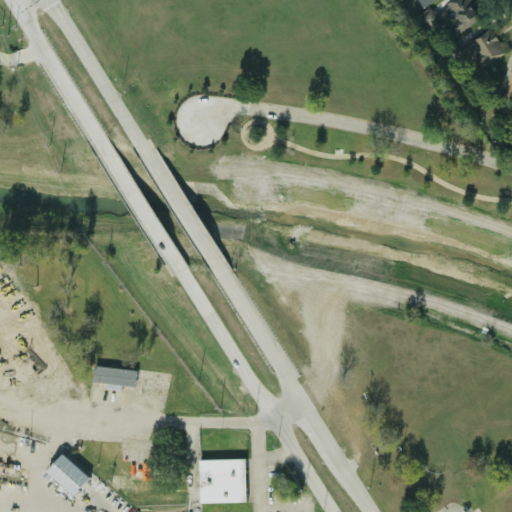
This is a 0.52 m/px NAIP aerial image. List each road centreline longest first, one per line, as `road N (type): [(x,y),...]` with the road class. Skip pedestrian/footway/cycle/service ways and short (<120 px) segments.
road 1 (residential): [(195,120),(246,106),(350,124),(511,168)]
road 2 (secondary): [(164,244),(333,511)]
road 3 (secondary): [(368,511),(203,249)]
road 4 (secondary): [(16,0),(92,125)]
road 5 (secondary): [(117,109),(50,0)]
